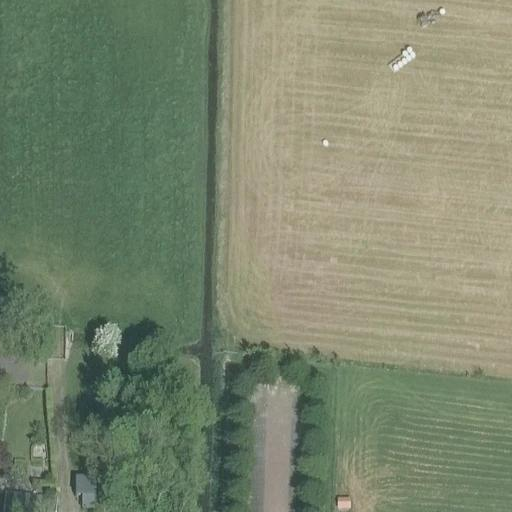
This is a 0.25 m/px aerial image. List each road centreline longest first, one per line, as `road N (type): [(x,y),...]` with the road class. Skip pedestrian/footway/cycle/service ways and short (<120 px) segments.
road 1 (track): [(65,511),(54,318)]
road 2 (track): [(106,511),(103,450),(111,435),(134,424),(172,435)]
